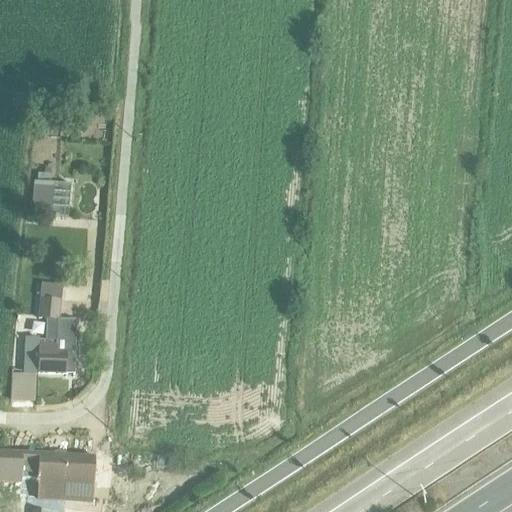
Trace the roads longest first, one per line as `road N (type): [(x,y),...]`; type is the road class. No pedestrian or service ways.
road 1 (unclassified): [(134,0),(104,380),(86,408),(57,422),(0,422)]
road 2 (tertiary): [(511,322),(228,511)]
road 3 (motorway): [(511,415),(362,511)]
